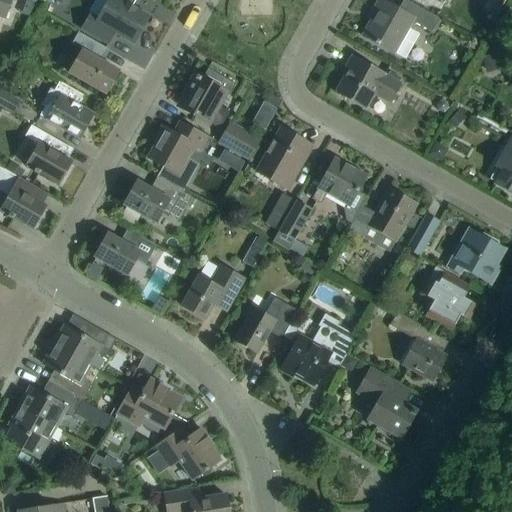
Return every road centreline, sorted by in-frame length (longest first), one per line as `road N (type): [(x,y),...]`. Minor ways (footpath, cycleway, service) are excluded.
road 1 (residential): [(511,220),(308,105),(295,88),(294,67),(333,0)]
road 2 (unclassified): [(268,511),(251,438),(209,378),(172,345),(45,275)]
road 3 (residential): [(45,275),(200,0)]
road 4 (residential): [(511,305),(393,511)]
